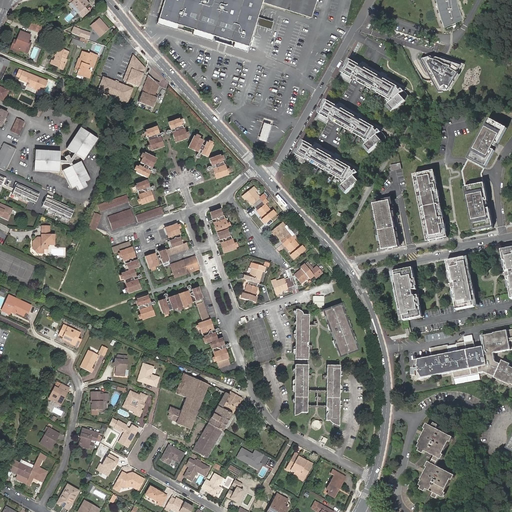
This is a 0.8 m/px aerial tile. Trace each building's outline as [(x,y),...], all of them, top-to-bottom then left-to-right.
[(85,7),(89,4),(85,0),(68,0),(71,2),(69,3),(82,17),(88,11),(85,7)] [(311,17),(316,0),(164,0),(159,17),(178,23),(194,28),(214,34),(216,35),(219,36),(218,39),(230,43),(231,40),(233,40),(235,41),(233,47),(235,48),(247,51),(249,45),(262,1),(311,17)] [(435,0),(436,2),(437,8),(439,13),(440,18),(441,21),(444,27),(462,19),(461,15),(460,13),(458,7),(456,0),(435,0)] [(178,23),(159,17),(158,23),(177,29),(178,23)] [(100,36),(108,29),(99,18),(91,25),(100,36)] [(34,31),(37,24),(31,22),(28,28),(34,31)] [(88,40),(90,33),(73,27),(71,33),(88,40)] [(212,40),(214,34),(194,28),(192,34),(212,40)] [(14,39),(10,49),(18,52),(19,50),(25,52),(28,44),(27,44),(28,42),(30,35),(20,32),(17,40),(14,39)] [(219,36),(216,35),(215,40),(231,45),(233,40),(231,40),(230,43),(218,39),(219,36)] [(54,61),(52,64),(59,67),(58,68),(63,70),(67,60),(65,59),(68,52),(59,48),(54,61)] [(80,69),(79,71),(78,74),(82,76),(82,75),(89,78),(91,74),(89,74),(90,70),(87,69),(89,66),(93,68),(97,56),(89,53),(89,55),(82,53),(79,60),(78,60),(76,67),(80,69)] [(139,86),(145,69),(133,56),(123,80),(139,86)] [(0,71),(3,65),(8,67),(10,61),(0,57),(0,71)] [(379,77),(365,69),(365,70),(360,67),(361,64),(358,62),(357,63),(351,59),(340,78),(350,83),(352,80),(354,77),(359,80),(358,83),(372,90),(372,91),(373,88),(378,91),(377,93),(377,94),(387,99),(391,101),(398,89),(399,88),(385,80),(384,80),(379,78),(379,77)] [(460,65),(453,61),(439,85),(446,89),(460,65)] [(34,88),(38,78),(19,70),(17,76),(20,78),(20,79),(28,83),(27,86),(34,88)] [(157,86),(153,82),(148,76),(138,102),(152,108),(158,95),(155,94),(154,96),(153,96),(154,94),(157,86)] [(127,101),(132,89),(116,83),(103,77),(98,90),(127,101)] [(47,82),(38,78),(34,88),(38,90),(40,87),(44,89),(47,82)] [(409,98),(404,92),(402,94),(400,92),(398,89),(391,101),(387,99),(386,101),(389,104),(399,96),(400,95),(405,102),(409,98)] [(394,112),(405,102),(400,95),(399,96),(389,104),(388,105),(394,112)] [(356,118),(342,110),(337,107),(338,105),(335,103),(334,104),(328,100),(325,104),(317,118),(327,124),(329,121),(331,118),(336,121),(335,123),(348,131),(349,131),(350,129),(355,131),(354,134),(364,140),(368,142),(375,130),(375,128),(361,121),(356,118)] [(461,172),(473,232),(494,228),(484,177),(486,173),(511,127),(501,121),(491,116),(466,163),(461,172)] [(13,129),(19,131),(21,127),(23,122),(17,119),(15,124),(13,129)] [(181,126),(180,125),(179,120),(178,119),(167,123),(170,130),(173,129),(174,131),(171,132),(174,143),(186,139),(186,138),(184,133),(181,126)] [(147,138),(149,145),(151,149),(151,151),(163,147),(159,137),(157,138),(156,135),(159,134),(156,126),(145,130),(146,132),(147,136),(148,138),(147,138)] [(80,127),(72,139),(81,144),(86,131),(80,127)] [(377,132),(375,130),(368,142),(364,140),(363,142),(366,145),(376,137),(377,136),(382,142),(386,139),(381,133),(379,135),(377,133),(377,132)] [(86,131),(81,144),(91,148),(97,138),(90,134),(88,137),(86,135),(88,132),(86,131)] [(212,146),(211,145),(207,143),(198,139),(194,137),(193,136),(187,148),(197,153),(198,149),(201,151),(200,154),(207,157),(212,146)] [(370,152),(382,142),(377,136),(376,137),(366,145),(365,146),(370,152)] [(81,144),(72,139),(66,148),(74,153),(69,155),(65,157),(60,160),(60,151),(35,150),(34,160),(37,160),(37,162),(34,162),(33,171),(59,173),(60,163),(69,164),(70,166),(62,171),(71,189),(76,187),(78,192),(87,187),(84,182),(90,180),(80,161),(73,165),(71,163),(74,158),(77,160),(80,157),(83,159),(91,148),(81,144)] [(333,158),(319,150),(319,151),(314,148),(315,145),(312,143),(311,144),(305,141),(294,159),(304,165),(306,162),(308,158),(313,161),(312,164),(325,172),(327,169),(332,172),(331,175),(341,180),(345,183),(352,170),(352,169),(338,161),(338,162),(333,159),(333,158)] [(3,143),(0,150),(0,168),(6,171),(16,149),(3,143)] [(144,153),(143,154),(141,159),(137,167),(135,171),(135,173),(147,178),(150,171),(147,170),(148,167),(151,169),(156,159),(144,153)] [(227,175),(227,174),(225,169),(222,160),(220,156),(220,155),(208,159),(211,166),(214,165),(215,168),(212,169),(215,179),(227,175)] [(363,179),(358,173),(356,175),(354,173),(352,170),(345,183),(341,180),(340,182),(343,186),(353,177),(354,176),(359,183),(363,179)] [(413,175),(426,242),(449,237),(435,171),(424,173),(413,175)] [(347,193),(359,183),(354,176),(353,177),(343,186),(342,187),(347,193)] [(135,184),(135,186),(137,190),(140,199),(141,203),(142,205),(153,201),(150,190),(147,191),(146,189),(149,188),(146,180),(135,184)] [(40,194),(16,182),(13,188),(10,187),(9,189),(14,191),(15,189),(31,197),(29,201),(35,204),(40,194)] [(260,198),(255,192),(256,191),(253,187),(242,196),(245,200),(246,199),(251,205),(252,204),(255,207),(262,202),(265,199),(266,198),(264,195),(260,198)] [(31,197),(15,189),(14,191),(12,194),(16,196),(15,196),(19,198),(19,197),(22,199),(22,200),(26,202),(26,201),(29,202),(29,201),(31,197)] [(46,209),(51,199),(53,200),(55,196),(53,195),(52,197),(47,195),(47,196),(46,198),(42,207),(46,209)] [(100,212),(128,202),(126,195),(98,205),(100,212)] [(371,201),(380,251),(402,247),(392,198),(382,200),(371,201)] [(69,220),(74,210),(53,200),(51,199),(46,209),(46,210),(48,211),(48,212),(51,213),(52,212),(55,214),(54,215),(58,217),(59,216),(62,217),(61,218),(65,220),(66,219),(69,220)] [(255,207),(257,210),(256,211),(262,218),(261,219),(264,224),(276,215),(272,210),(270,211),(265,204),(264,205),(262,202),(255,207)] [(6,212),(8,208),(0,204),(0,217),(6,220),(9,214),(6,212)] [(138,222),(161,215),(158,208),(136,215),(138,222)] [(112,230),(134,222),(130,209),(108,216),(112,230)] [(221,209),(220,209),(209,213),(212,220),(214,219),(215,222),(213,223),(216,233),(221,231),(224,239),(222,240),(222,242),(220,243),(223,253),(235,249),(235,248),(233,243),(228,228),(226,223),(221,209)] [(89,225),(96,228),(101,216),(94,213),(89,225)] [(291,231),(286,225),(285,226),(282,222),(271,231),(274,235),(275,234),(280,241),(281,240),(284,243),(290,237),(288,235),(289,234),(291,231)] [(177,224),(163,229),(165,235),(166,235),(169,234),(171,238),(171,240),(167,242),(170,248),(182,244),(177,230),(181,229),(179,224),(177,225),(177,224)] [(33,243),(33,246),(43,251),(43,249),(47,249),(47,245),(54,245),(54,235),(49,235),(49,227),(41,227),(41,238),(37,238),(33,243)] [(290,237),(284,243),(286,246),(285,246),(291,254),(290,255),(293,259),(304,250),(301,246),(299,247),(294,240),(293,240),(290,237)] [(139,267),(136,260),(133,261),(132,259),(131,255),(134,254),(129,241),(112,248),(114,253),(120,251),(120,252),(122,257),(127,271),(121,273),(122,275),(123,279),(126,288),(128,292),(129,294),(140,290),(137,281),(137,279),(133,280),(132,277),(135,276),(135,275),(133,269),(139,267)] [(168,256),(188,249),(186,243),(182,244),(170,248),(166,250),(168,256)] [(152,258),(151,254),(150,253),(144,256),(149,269),(150,269),(154,267),(162,264),(161,263),(168,260),(167,257),(164,250),(164,248),(157,251),(159,255),(156,257),(152,258)] [(511,299),(511,248),(502,251),(506,272),(505,273),(506,278),(507,278),(511,300),(511,299)] [(477,306),(468,257),(447,261),(451,283),(450,283),(451,289),(452,289),(457,310),(477,306)] [(182,266),(171,269),(174,278),(199,270),(196,261),(192,262),(185,265),(183,260),(181,261),(182,266)] [(181,261),(170,265),(171,269),(182,266),(181,261)] [(259,284),(262,271),(264,272),(265,267),(251,263),(250,268),(251,268),(249,277),(244,275),(243,279),(249,281),(257,283),(259,284)] [(309,279),(313,276),(304,265),(300,268),(301,269),(294,275),(301,284),(308,278),(309,279)] [(419,295),(418,290),(417,290),(413,268),(392,272),(402,321),(422,317),(418,295),(419,295)] [(288,291),(292,290),(288,279),(284,280),(284,279),(276,281),(275,280),(271,281),(276,295),(280,293),(280,292),(287,289),(288,291)] [(257,283),(249,281),(248,285),(246,284),(244,293),(242,292),(240,298),(254,302),(256,297),(254,297),(257,288),(255,287),(257,283)] [(211,327),(212,327),(198,287),(194,289),(191,290),(192,293),(189,294),(188,291),(169,297),(167,298),(168,301),(165,302),(164,299),(163,300),(157,301),(162,313),(163,313),(167,311),(176,308),(181,307),(183,306),(188,304),(195,302),(197,307),(199,313),(203,322),(198,323),(202,333),(203,337),(204,338),(205,342),(206,343),(210,342),(210,343),(212,348),(213,349),(214,352),(212,352),(214,357),(216,361),(216,363),(216,362),(219,368),(230,364),(228,359),(229,358),(226,351),(224,352),(223,349),(222,350),(220,350),(217,348),(218,345),(216,340),(212,341),(210,336),(207,335),(208,331),(210,331),(212,330),(211,327)] [(27,312),(30,306),(9,296),(2,310),(7,312),(8,310),(15,313),(15,312),(23,316),(25,311),(27,312)] [(150,303),(149,301),(147,296),(136,299),(137,301),(136,301),(138,305),(139,310),(138,310),(140,314),(141,319),(142,320),(154,316),(151,307),(151,305),(148,306),(147,304),(150,303)] [(317,303),(317,307),(322,307),(324,306),(324,298),(322,296),(315,296),(313,297),(313,303),(317,303)] [(340,305),(323,311),(340,356),(357,350),(340,305)] [(308,340),(308,327),(306,326),(306,324),(308,324),(308,315),(302,314),(302,313),(302,312),(301,311),(300,310),(299,310),(296,309),(295,311),(295,315),(295,320),(296,320),(296,321),(296,326),(296,327),(295,327),(295,329),(295,335),(294,339),(294,342),(296,343),(296,346),(296,350),(295,350),(295,355),(294,359),(307,360),(308,349),(305,349),(305,347),(306,347),(307,342),(304,342),(304,340),(308,340)] [(77,338),(80,333),(64,325),(59,335),(64,337),(63,338),(71,341),(70,342),(71,343),(74,344),(77,338)] [(495,362),(494,354),(511,350),(511,329),(494,333),(494,334),(481,337),(483,347),(475,349),(473,341),(465,343),(465,344),(461,344),(458,345),(456,347),(457,352),(449,354),(448,345),(430,349),(432,357),(415,360),(416,369),(417,371),(418,379),(453,373),(454,379),(484,373),(495,378),(494,378),(510,386),(511,385),(511,368),(509,367),(510,364),(502,361),(500,365),(495,362)] [(211,334),(211,333),(210,331),(208,331),(207,335),(210,336),(212,341),(216,340),(217,340),(215,332),(211,334)] [(74,344),(71,343),(70,343),(77,347),(81,340),(77,338),(74,344)] [(221,347),(224,346),(222,338),(217,340),(216,340),(218,345),(217,348),(220,350),(222,350),(221,347)] [(106,348),(101,346),(98,353),(103,355),(106,348)] [(92,367),(98,354),(88,350),(80,367),(91,372),(93,368),(92,367)] [(126,370),(127,365),(126,364),(126,360),(127,360),(128,356),(117,355),(117,359),(115,359),(115,362),(116,363),(115,375),(124,376),(124,370),(126,370)] [(142,365),(137,380),(141,381),(142,379),(144,379),(143,382),(155,386),(158,377),(150,374),(152,367),(150,366),(147,365),(146,366),(142,365)] [(307,375),(307,367),(294,367),(294,368),(294,372),(294,380),(294,382),(295,382),(295,386),(295,389),(294,389),(293,392),(293,395),(293,399),(293,412),(299,412),(306,412),(306,408),(304,408),(304,405),(306,405),(307,393),(304,393),(304,390),(307,390),(307,378),(305,378),(305,375),(307,375)] [(339,375),(339,371),(339,368),(326,367),(326,376),(328,376),(328,378),(326,378),(325,391),(328,391),(328,393),(325,393),(325,406),(327,406),(327,414),(325,414),(324,420),(331,420),(331,423),(338,423),(338,412),(337,412),(338,409),(338,405),(338,401),(339,397),(338,397),(338,393),(338,389),(339,389),(339,385),(339,382),(338,382),(338,378),(338,375),(339,375)] [(183,373),(175,393),(191,399),(198,381),(183,373)] [(187,410),(196,415),(208,385),(198,381),(191,399),(187,410)] [(62,396),(64,397),(69,388),(60,384),(58,389),(55,387),(49,399),(58,403),(62,396)] [(92,404),(92,414),(98,414),(98,411),(102,411),(102,409),(102,401),(104,401),(106,401),(108,401),(108,398),(104,398),(104,393),(100,393),(100,391),(91,392),(92,401),(93,401),(93,404),(92,404)] [(146,396),(140,393),(139,395),(129,391),(122,406),(133,412),(135,412),(138,411),(139,409),(141,406),(142,407),(144,403),(143,403),(146,396)] [(222,431),(238,404),(239,404),(241,398),(229,392),(228,395),(224,393),(215,409),(208,423),(207,423),(211,425),(213,426),(214,427),(222,431)] [(190,429),(196,415),(187,410),(191,399),(175,393),(168,413),(169,413),(167,416),(168,419),(176,422),(176,424),(190,429)] [(124,432),(118,442),(127,447),(137,428),(131,425),(128,429),(126,428),(126,425),(118,420),(113,428),(119,432),(122,431),(124,432)] [(318,421),(317,420),(315,420),(314,420),(312,421),(311,422),(311,424),(311,425),(311,427),(312,428),(313,429),(314,429),(316,429),(317,429),(319,428),(320,427),(320,425),(320,424),(319,422),(318,421)] [(439,459),(451,437),(436,429),(439,425),(434,422),(432,426),(427,424),(425,429),(426,430),(425,433),(423,432),(421,435),(423,436),(420,443),(421,443),(418,448),(421,449),(420,451),(424,454),(426,452),(435,456),(439,459)] [(208,436),(213,426),(211,425),(207,423),(202,433),(208,436)] [(214,427),(213,426),(208,436),(202,433),(192,451),(206,458),(222,431),(214,427)] [(88,448),(90,442),(91,439),(96,441),(98,433),(93,431),(82,428),(81,434),(82,434),(81,438),(79,446),(84,447),(88,448)] [(47,433),(46,433),(40,443),(51,450),(54,444),(52,443),(58,433),(50,429),(47,433)] [(454,438),(451,437),(439,459),(442,460),(444,455),(443,455),(450,442),(451,443),(454,438)] [(178,462),(183,453),(168,445),(160,459),(168,464),(171,459),(178,462)] [(260,459),(263,455),(254,450),(252,454),(241,448),(236,457),(251,466),(256,465),(259,459),(260,459)] [(298,456),(298,455),(294,452),(285,469),(289,471),(290,470),(294,473),(295,470),(299,473),(297,476),(303,479),(312,464),(302,458),(298,456)] [(25,484),(24,487),(29,490),(34,478),(42,482),(47,472),(39,468),(43,460),(44,461),(47,456),(40,453),(34,466),(32,469),(29,476),(28,479),(25,484)] [(117,459),(108,454),(106,458),(106,457),(101,465),(99,463),(96,469),(105,474),(108,468),(109,469),(111,466),(113,461),(116,463),(117,459)] [(436,466),(439,459),(435,456),(431,463),(436,466)] [(188,470),(184,477),(191,481),(196,472),(203,475),(205,474),(209,467),(194,459),(193,461),(189,459),(185,465),(188,467),(187,469),(188,470)] [(257,469),(260,464),(258,463),(260,459),(259,459),(256,465),(251,466),(257,469)] [(16,479),(25,484),(28,479),(29,476),(32,469),(34,466),(21,460),(19,463),(15,461),(10,471),(18,475),(16,479)] [(114,467),(116,463),(113,461),(111,466),(109,469),(108,468),(105,474),(107,475),(110,469),(112,466),(114,467)] [(452,475),(436,466),(431,463),(429,462),(426,467),(428,467),(426,471),(424,470),(423,473),(424,474),(421,480),(422,481),(420,485),(422,487),(421,489),(425,491),(427,489),(434,493),(432,496),(436,498),(438,495),(440,497),(452,475)] [(337,486),(339,487),(343,481),(345,477),(331,469),(329,473),(333,475),(325,488),(328,490),(335,494),(337,490),(335,489),(337,486)] [(121,472),(114,485),(119,488),(121,486),(124,487),(130,486),(137,490),(143,479),(133,473),(132,475),(129,473),(127,475),(121,472)] [(205,480),(201,487),(207,491),(208,490),(212,493),(216,495),(220,487),(217,486),(221,478),(214,474),(209,482),(205,480)] [(455,476),(452,475),(440,497),(443,498),(446,493),(444,492),(451,480),(452,481),(455,476)] [(242,484),(235,480),(232,486),(236,488),(233,492),(229,489),(225,496),(237,503),(244,490),(240,488),(242,484)] [(68,509),(78,491),(68,485),(58,503),(68,509)] [(149,486),(145,494),(157,502),(156,503),(160,506),(166,495),(162,493),(149,486)] [(285,511),(287,508),(283,506),(286,499),(280,496),(278,499),(275,497),(270,505),(270,504),(265,511),(266,511),(285,511)] [(171,497),(165,506),(170,508),(175,511),(177,511),(179,511),(188,511),(192,507),(184,502),(183,503),(175,499),(171,497)] [(97,511),(99,509),(84,501),(78,511),(97,511)] [(332,511),(333,511),(319,504),(314,501),(311,508),(318,511),(332,511)]
